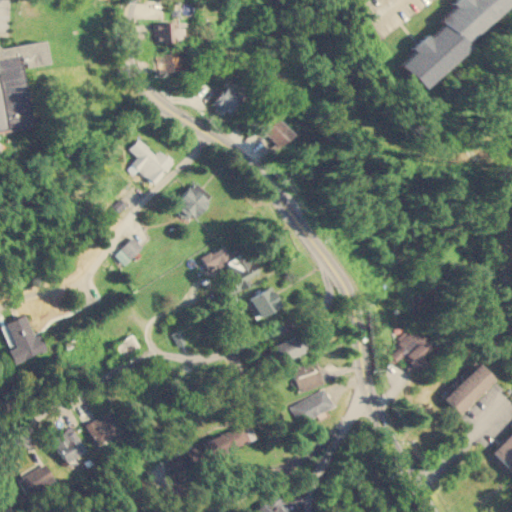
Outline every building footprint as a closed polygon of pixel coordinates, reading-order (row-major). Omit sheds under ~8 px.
[(416,87),(463,45),(459,40),(503,1),(502,0),(452,0),(434,17),(440,23),(425,36),(422,32),(407,46),(411,49),(395,64),(416,87)] [(172,21),(152,21),(153,42),(182,41),(181,26),(173,26),(172,21)] [(30,125),(27,111),(26,109),(18,66),(43,62),(39,39),(3,45),(0,47),(0,130),(1,131),(30,125)] [(158,73),(180,68),(176,49),(154,54),(158,73)] [(210,106),(230,114),(239,87),(219,80),(210,106)] [(276,145),(288,132),(270,116),(258,129),(276,145)] [(126,148),(135,156),(128,164),(152,184),(170,161),(156,149),(154,152),(135,137),(126,148)] [(210,195),(192,180),(173,202),(192,217),(210,195)] [(244,298),(254,317),(279,304),(268,285),(244,298)] [(45,348),(39,333),(32,335),(23,313),(3,321),(13,345),(5,348),(11,362),(45,348)] [(388,354),(405,366),(407,363),(417,371),(425,361),(419,357),(428,345),(407,329),(388,354)] [(279,361),(303,350),(296,333),(272,344),(279,361)] [(136,345),(130,334),(113,344),(119,355),(136,345)] [(298,392),(322,382),(313,359),(289,368),(298,392)] [(491,378),(474,361),(440,397),(457,413),(491,378)] [(288,403),(295,422),(331,407),(324,388),(288,403)] [(83,422),(93,443),(120,430),(110,409),(83,422)] [(220,432),(227,449),(255,437),(248,420),(220,432)] [(62,461),(83,450),(71,426),(49,437),(62,461)] [(511,427),(490,451),(506,467),(511,460),(511,427)] [(52,479),(44,463),(14,478),(23,494),(52,479)] [(251,508),(253,511),(285,511),(272,494),(251,508)]
